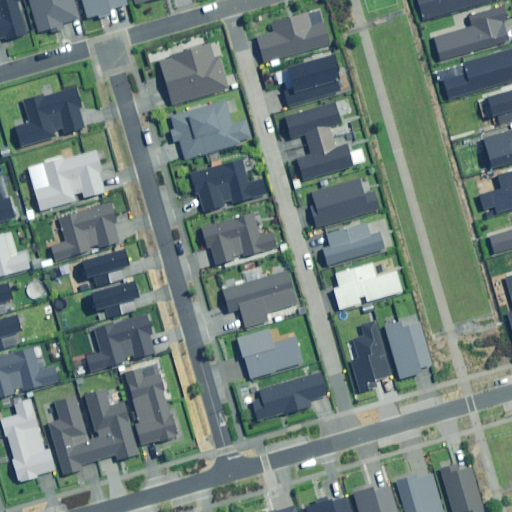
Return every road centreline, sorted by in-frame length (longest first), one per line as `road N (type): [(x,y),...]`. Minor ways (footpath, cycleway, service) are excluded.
road 1 (residential): [(108,41),(232,472)]
road 2 (residential): [(229,7),(353,438)]
road 3 (residential): [(353,438),(511,392)]
road 4 (residential): [(97,511),(232,472)]
road 5 (residential): [(232,472),(353,438)]
road 6 (residential): [(108,41),(229,7)]
